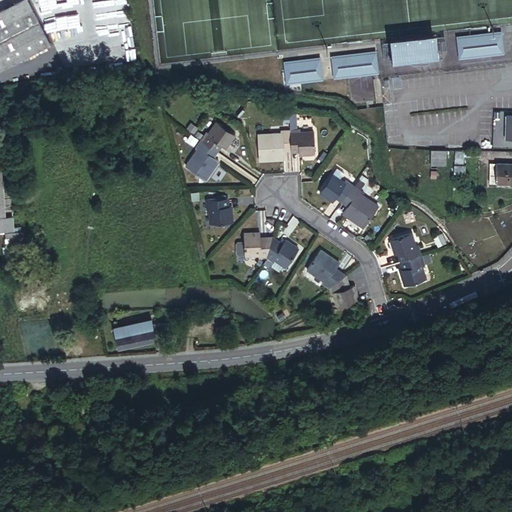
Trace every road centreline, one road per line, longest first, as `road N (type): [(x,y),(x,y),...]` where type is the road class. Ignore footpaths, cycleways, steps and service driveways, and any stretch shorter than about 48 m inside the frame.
road 1 (tertiary): [(388,325),(250,358),(0,375)]
road 2 (residential): [(274,193),(348,243),(365,264),(388,325)]
road 3 (tertiary): [(511,275),(388,325)]
